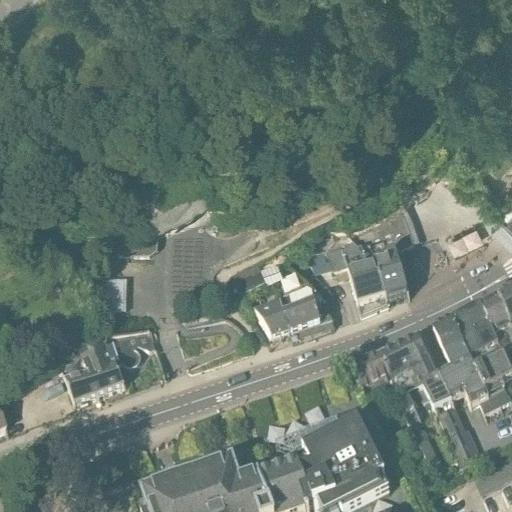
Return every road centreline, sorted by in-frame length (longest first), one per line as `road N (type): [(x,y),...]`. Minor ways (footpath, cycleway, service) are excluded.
road 1 (secondary): [(511,273),(365,346),(0,469)]
road 2 (track): [(403,201),(381,191),(368,0)]
